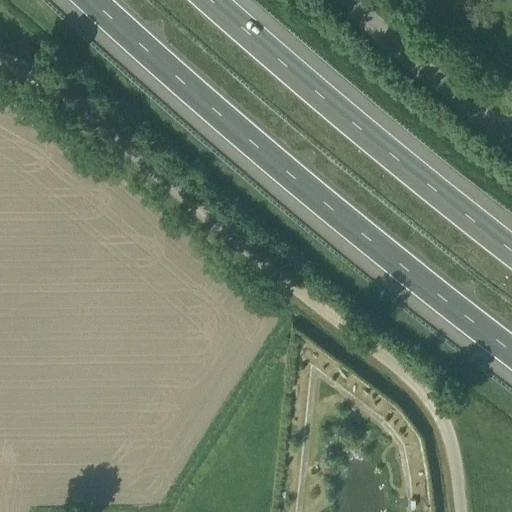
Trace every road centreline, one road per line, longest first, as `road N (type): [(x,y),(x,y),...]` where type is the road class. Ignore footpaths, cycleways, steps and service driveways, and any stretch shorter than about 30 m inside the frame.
road 1 (unclassified): [(460,511),(456,465),(439,419),(411,379),(69,94),(0,56)]
road 2 (motorway): [(102,0),(369,238),(511,346)]
road 3 (motorway): [(511,227),(239,0)]
road 4 (unclassified): [(511,140),(352,0)]
